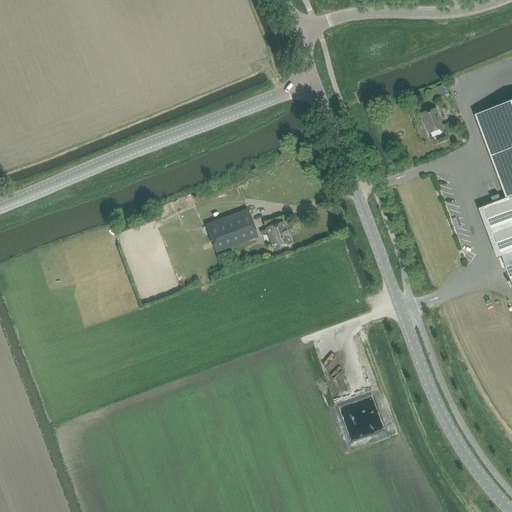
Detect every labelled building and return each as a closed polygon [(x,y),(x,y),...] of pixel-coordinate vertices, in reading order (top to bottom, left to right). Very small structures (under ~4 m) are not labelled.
[(511,196),(511,101),(475,115),(507,199),(511,196)] [(422,113),(429,133),(441,129),(442,132),(454,128),(452,122),(442,125),(436,108),(422,113)] [(511,196),(507,199),(479,209),(497,258),(502,257),(511,283),(511,196)] [(205,225),(216,253),(258,237),(247,209),(205,225)] [(265,229),(274,251),(292,244),(283,222),(265,229)] [(258,231),(260,239),(267,238),(265,229),(258,231)]
